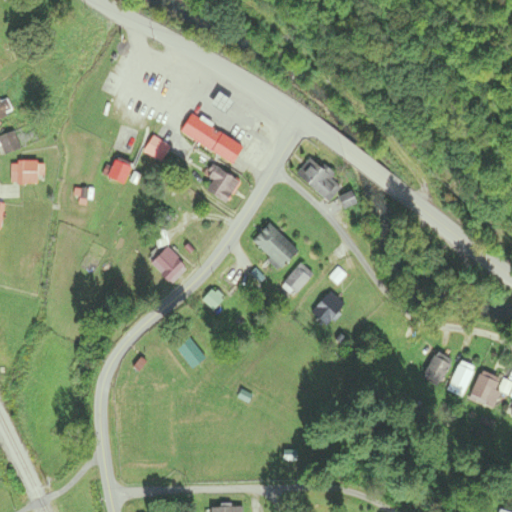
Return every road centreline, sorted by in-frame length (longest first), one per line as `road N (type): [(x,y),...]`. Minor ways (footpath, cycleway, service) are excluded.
road 1 (tertiary): [(105,453),(103,402),(120,351),(208,269),(308,122)]
road 2 (residential): [(110,492),(306,487),(372,511)]
road 3 (tertiary): [(308,122),(93,0)]
road 4 (tertiary): [(511,274),(394,185)]
